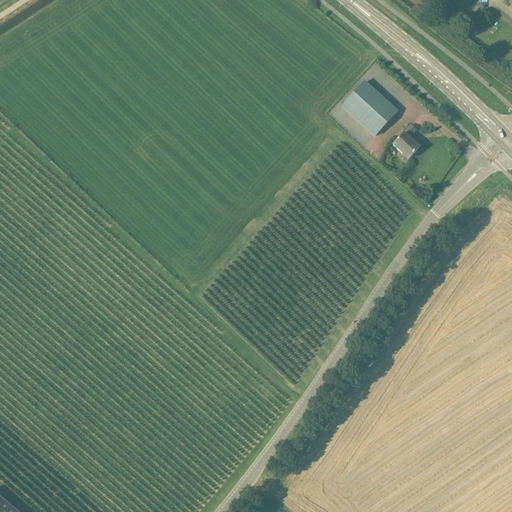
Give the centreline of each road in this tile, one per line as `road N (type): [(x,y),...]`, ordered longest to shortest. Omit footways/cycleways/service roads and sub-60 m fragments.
road 1 (unclassified): [(224,511),(441,208),(508,142)]
road 2 (secondary): [(508,142),(343,0)]
